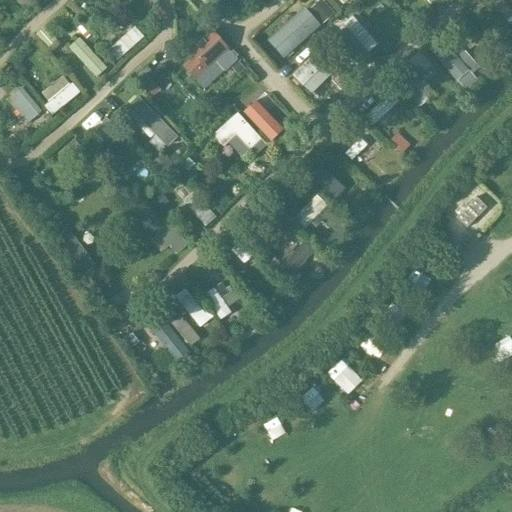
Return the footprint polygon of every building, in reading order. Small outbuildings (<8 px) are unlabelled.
[(11,0),(22,11),(34,0),(11,0)] [(315,0),(305,11),(320,25),(333,12),(319,0),(315,0)] [(301,7),(264,41),(282,60),(318,25),(301,7)] [(133,26),(107,49),(116,60),(142,37),(133,26)] [(344,28),(335,36),(362,64),(370,56),(344,28)] [(187,51),(192,58),(182,67),(194,82),(203,73),(215,62),(225,72),(237,61),(226,51),(210,31),(187,51)] [(95,78),(106,67),(77,37),(66,48),(95,78)] [(302,51),(289,65),(317,90),(330,76),(302,51)] [(464,91),(477,79),(455,56),(443,68),(464,91)] [(245,71),(237,62),(232,67),(240,76),(245,71)] [(400,77),(418,106),(434,96),(416,67),(400,77)] [(38,95),(54,114),(79,92),(62,73),(38,95)] [(25,125),(42,112),(20,85),(4,99),(25,125)] [(154,133),(166,147),(176,138),(138,96),(122,110),(148,139),(154,133)] [(380,129),(398,113),(386,99),(368,115),(380,129)] [(254,100),(240,112),(263,137),(277,125),(254,100)] [(222,149),(228,144),(241,160),(262,143),(237,112),(210,134),(222,149)] [(367,131),(344,150),(358,167),(381,148),(367,131)] [(398,132),(388,140),(399,154),(409,146),(398,132)] [(328,183),(345,209),(368,194),(351,169),(328,183)] [(319,191),(293,219),(306,230),(332,202),(319,191)] [(466,230),(486,209),(475,198),(455,219),(466,230)] [(175,246),(181,239),(164,223),(158,231),(175,246)] [(287,281),(314,253),(300,240),(274,269),(287,281)] [(217,285),(203,294),(220,320),(234,311),(217,285)] [(186,288),(175,295),(198,330),(209,322),(186,288)] [(168,320),(175,315),(168,307),(162,312),(168,320)] [(180,315),(171,322),(191,346),(200,339),(180,315)] [(152,330),(174,364),(188,355),(166,321),(152,330)]
